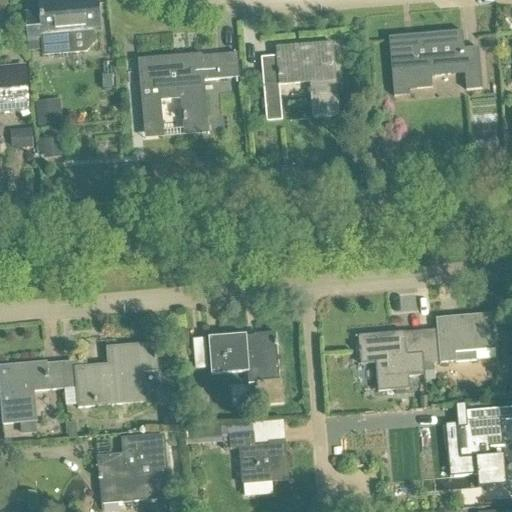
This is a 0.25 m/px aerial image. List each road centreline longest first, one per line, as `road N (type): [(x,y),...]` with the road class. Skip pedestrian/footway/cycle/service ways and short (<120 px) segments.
road 1 (residential): [(307,287),(0,314)]
road 2 (residential): [(307,287),(323,492)]
road 3 (residential): [(511,269),(307,287)]
